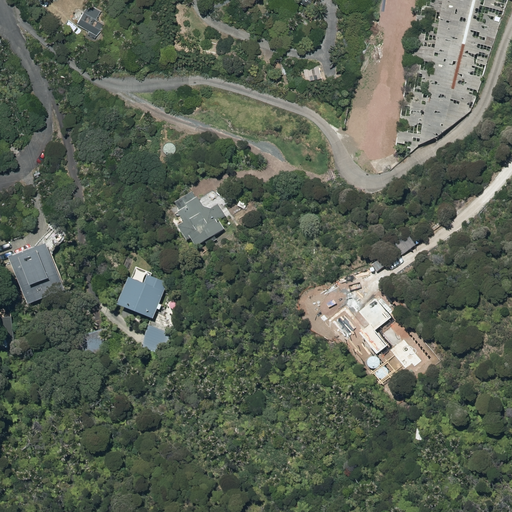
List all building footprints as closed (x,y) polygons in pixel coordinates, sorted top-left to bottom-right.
[(418,0),(396,143),(408,145),(407,152),(413,153),(420,146),(440,136),(471,111),(507,0),(418,0)] [(88,4),(77,23),(89,30),(87,34),(94,37),(103,23),(95,19),(100,10),(88,4)] [(193,192),(176,203),(182,212),(180,213),(186,223),(180,227),(188,241),(192,238),(197,247),(206,241),(208,245),(218,239),(215,235),(225,230),(220,220),(226,217),(219,205),(212,210),(205,208),(199,198),(197,199),(193,192)] [(12,260),(29,304),(65,290),(48,246),(12,260)] [(154,319),(169,283),(150,276),(146,286),(131,280),(120,306),(154,319)] [(391,317),(375,298),(359,311),(370,324),(359,333),(378,354),(388,346),(375,330),(391,317)] [(0,347),(15,347),(14,318),(0,318),(0,347)] [(167,354),(173,334),(149,327),(142,350),(167,354)] [(113,350),(104,333),(79,347),(88,364),(113,350)]
